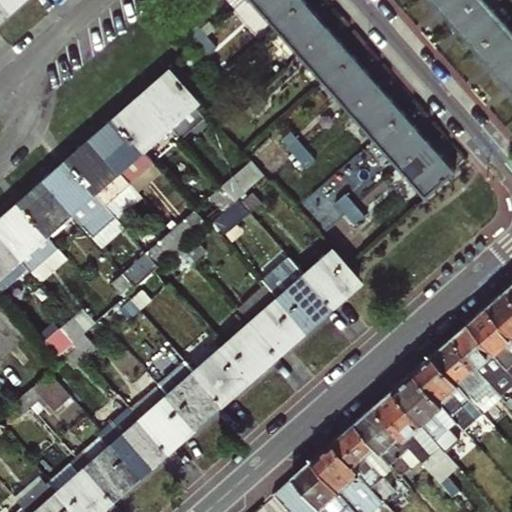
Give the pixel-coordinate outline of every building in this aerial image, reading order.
[(0,0),(0,11),(10,3),(7,0),(0,0)] [(254,0),(273,22),(298,0),(254,0)] [(287,61),(299,51),(327,26),(304,0),(298,0),(273,22),(261,32),(287,61)] [(433,0),(451,20),(472,0),(433,0)] [(472,0),(451,20),(475,47),(503,22),(484,0),(472,0)] [(196,40),(206,32),(197,20),(187,29),(196,40)] [(500,76),(511,65),(511,31),(503,22),(475,47),(500,76)] [(299,51),(324,79),(352,54),(327,26),(299,51)] [(207,53),(217,44),(206,32),(196,40),(207,53)] [(324,79),(348,107),(377,82),(352,54),(324,79)] [(511,89),(511,65),(500,76),(511,89)] [(144,92),(169,121),(196,97),(171,69),(144,92)] [(247,96),(256,88),(246,77),(236,85),(247,96)] [(348,107),(372,135),(401,110),(377,82),(348,107)] [(257,107),(266,100),(256,88),(247,96),(257,107)] [(116,116),(142,145),(169,121),(144,92),(116,116)] [(398,165),(428,139),(401,110),(372,135),(398,165)] [(152,157),(142,145),(116,116),(92,137),(128,178),(152,157)] [(296,153),(306,144),(296,133),(286,142),(296,153)] [(105,199),(128,178),(92,137),(68,158),(105,199)] [(424,193),(453,168),(428,139),(398,165),(424,193)] [(305,163),(315,155),(306,144),(296,153),(305,163)] [(162,168),(152,157),(128,178),(138,189),(162,168)] [(81,220),(105,199),(68,158),(44,179),(70,208),(81,220)] [(232,194),(241,186),(233,176),(224,184),(232,194)] [(45,229),(70,208),(44,179),(20,200),(45,229)] [(212,194),(220,204),(232,194),(224,184),(212,194)] [(250,207),(260,199),(251,189),(241,197),(250,207)] [(347,210),(356,201),(346,190),(337,198),(347,210)] [(115,210),(105,199),(81,220),(90,231),(115,210)] [(59,245),(45,229),(20,200),(0,217),(0,233),(28,265),(31,269),(59,245)] [(216,218),(225,228),(245,210),(236,201),(216,218)] [(347,210),(356,220),(366,212),(356,201),(347,210)] [(181,239),(190,231),(182,221),(172,229),(181,239)] [(150,249),(158,259),(181,239),(172,229),(150,249)] [(0,289),(28,265),(0,233),(0,289)] [(187,245),(195,255),(204,247),(196,238),(187,245)] [(69,256),(66,252),(59,245),(31,269),(38,277),(41,280),(69,256)] [(175,256),(183,265),(195,255),(187,245),(175,256)] [(307,271),(332,300),(358,277),(333,248),(307,271)] [(125,271),(134,281),(158,259),(150,249),(125,271)] [(114,281),(122,291),(134,281),(125,271),(114,281)] [(304,324),(332,300),(307,271),(279,296),(304,324)] [(139,305),(150,296),(142,287),(131,296),(139,305)] [(511,296),(505,289),(486,305),(511,334),(511,296)] [(119,307),(127,316),(139,305),(131,296),(119,307)] [(277,348),(304,324),(279,296),(252,319),(277,348)] [(511,334),(486,305),(467,322),(511,373),(511,334)] [(73,317),(81,326),(93,317),(85,307),(73,317)] [(74,340),(85,330),(81,326),(73,317),(62,327),(74,340)] [(250,372),(277,348),(252,319),(224,343),(250,372)] [(500,393),(511,381),(511,373),(467,322),(450,337),(500,393)] [(76,345),(84,355),(97,344),(88,335),(76,345)] [(481,409),(500,393),(450,337),(431,354),(481,409)] [(73,365),(84,355),(76,345),(72,341),(55,356),(60,360),(65,356),(73,365)] [(195,369),(221,398),(250,372),(224,343),(195,369)] [(482,411),(481,409),(431,354),(413,370),(442,403),(456,419),(469,433),(478,424),(473,419),(482,411)] [(193,422),(221,398),(195,369),(168,393),(193,422)] [(459,438),(448,425),(435,410),(442,403),(413,370),(392,388),(441,443),(446,449),(459,438)] [(54,409),(70,395),(49,371),(21,395),(29,404),(41,394),(54,409)] [(421,460),(441,443),(392,388),(373,405),(419,457),(421,460)] [(139,418),(165,447),(193,422),(168,393),(139,418)] [(11,405),(19,413),(29,404),(21,395),(11,405)] [(448,425),(456,419),(442,403),(435,410),(448,425)] [(400,474),(419,457),(373,405),(354,421),(393,466),(400,474)] [(137,472),(165,447),(139,418),(112,442),(137,472)] [(382,498),(395,487),(384,474),(393,466),(354,421),(332,441),(382,498)] [(356,511),(366,511),(382,498),(332,441),(311,459),(356,511)] [(84,467),(109,496),(137,472),(112,442),(84,467)] [(356,511),(311,459),(283,484),(299,502),(290,510),(291,511),(356,511)] [(74,511),(91,511),(109,496),(84,467),(56,491),(74,511)] [(290,510),(299,502),(283,484),(274,492),(290,510)] [(74,511),(56,491),(32,511),(74,511)]
